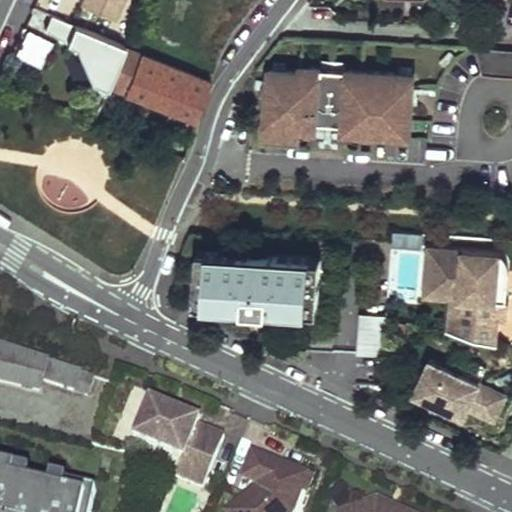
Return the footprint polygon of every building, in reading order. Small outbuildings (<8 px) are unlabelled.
[(85,0),(117,13),(122,0),(85,0)] [(25,30),(15,57),(41,67),(51,40),(25,30)] [(124,50),(110,83),(197,119),(211,80),(118,42),(117,47),(124,50)] [(511,49),(478,47),(483,74),(498,75),(498,69),(509,70),(508,76),(511,75),(511,49)] [(300,135),(301,127),(321,128),(321,121),(340,122),(340,130),(362,132),(376,133),(376,131),(376,126),(399,128),(400,122),(411,123),(415,73),(303,65),(302,70),(271,68),(269,97),(275,97),(275,103),(268,103),(267,125),(280,125),(279,136),(300,137),(300,135)] [(301,127),(300,135),(326,138),(327,129),(333,129),(333,138),(362,140),(362,132),(340,130),(340,122),(321,121),(321,128),(301,127)] [(376,126),(376,131),(406,134),(412,129),(411,123),(400,122),(399,128),(376,126)] [(279,136),(280,125),(267,125),(267,134),(279,136)] [(396,231),(395,247),(423,248),(424,233),(396,231)] [(212,248),(202,247),(198,300),(208,300),(212,248)] [(451,330),(498,343),(500,319),(506,320),(508,300),(498,299),(501,253),(430,247),(428,280),(462,283),(459,315),(452,314),(451,330)] [(312,307),(316,255),(212,248),(208,300),(312,307)] [(508,300),(510,271),(509,267),(508,263),(507,258),(504,254),(501,253),(498,299),(508,300)] [(322,308),(326,255),(316,255),(312,307),(322,308)] [(428,280),(426,295),(454,297),(452,314),(459,315),(462,283),(428,280)] [(383,354),(385,314),(359,312),(357,353),(383,354)] [(0,382),(39,392),(43,382),(75,392),(78,381),(81,373),(0,347),(0,382)] [(431,358),(415,393),(465,416),(468,408),(495,420),(507,394),(431,358)] [(81,373),(78,381),(91,385),(93,377),(81,373)] [(143,400),(126,440),(176,461),(168,479),(196,491),(217,440),(191,429),(194,422),(171,412),(169,417),(162,414),(163,409),(143,400)] [(302,476),(252,456),(242,482),(257,488),(256,491),(232,511),(293,511),(301,493),(296,491),(302,476)] [(307,495),(312,480),(302,476),(296,491),(301,493),(307,495)] [(90,511),(93,500),(0,479),(0,511),(90,511)] [(329,494),(336,511),(354,505),(347,487),(329,494)] [(398,511),(376,502),(350,511),(398,511)]
